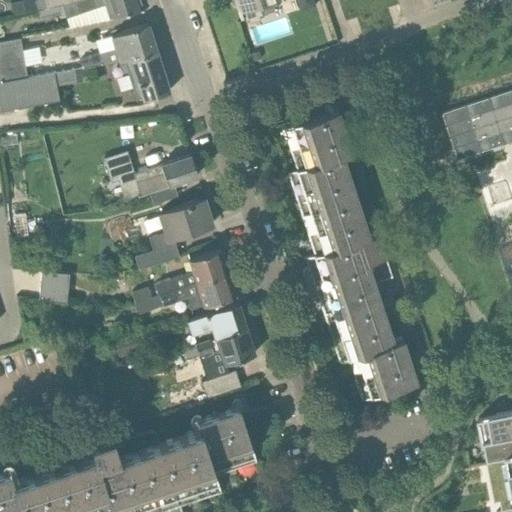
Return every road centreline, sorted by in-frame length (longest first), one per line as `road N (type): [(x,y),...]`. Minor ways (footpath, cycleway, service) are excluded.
road 1 (residential): [(336,511),(296,377),(303,362),(295,334),(279,327),(265,286),(268,260),(214,125)]
road 2 (residential): [(204,93),(482,0)]
